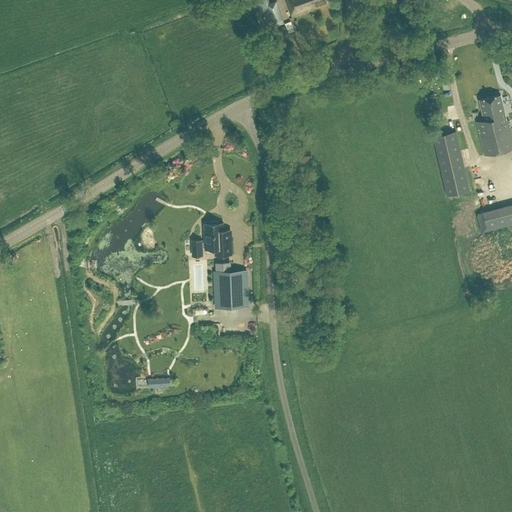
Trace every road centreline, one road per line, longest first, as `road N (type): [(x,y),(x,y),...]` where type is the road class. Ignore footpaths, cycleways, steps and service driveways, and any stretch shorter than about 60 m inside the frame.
road 1 (unclassified): [(318,511),(278,365),(266,166),(241,104)]
road 2 (tertiary): [(0,245),(241,104)]
road 3 (tertiary): [(347,67),(483,34)]
